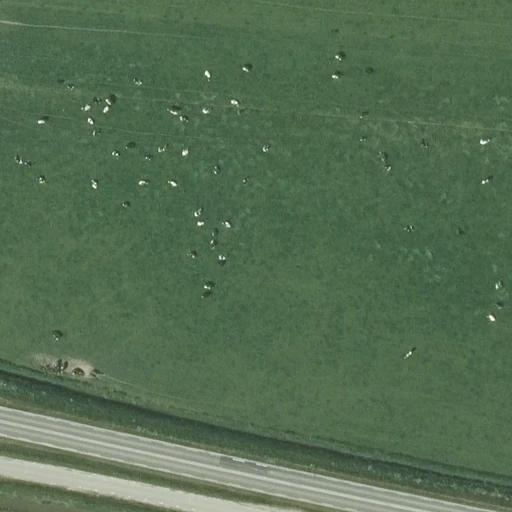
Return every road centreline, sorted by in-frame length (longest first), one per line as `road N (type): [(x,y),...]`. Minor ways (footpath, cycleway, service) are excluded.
road 1 (secondary): [(427,511),(0,420)]
road 2 (unclassified): [(227,511),(0,468)]
